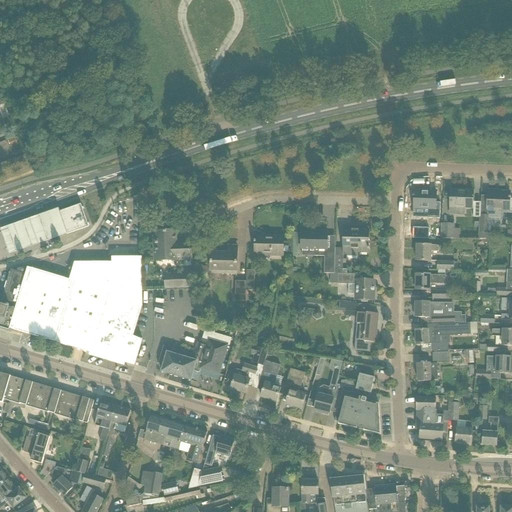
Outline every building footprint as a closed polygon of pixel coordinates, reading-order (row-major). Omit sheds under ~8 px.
[(450,207),(449,208),(449,215),(455,215),(455,208),(465,208),(472,208),(473,198),(474,198),(474,196),(473,196),(473,191),(461,190),(461,193),(454,192),(454,190),(451,190),(450,200),(450,207)] [(424,214),(434,215),(435,209),(436,210),(436,192),(433,192),(433,193),(428,193),(428,191),(414,191),(414,195),(412,195),(412,196),(414,196),(414,209),(425,209),(424,214)] [(479,233),(479,239),(492,240),(492,233),(488,232),(488,217),(494,217),(495,210),(501,210),(509,211),(509,204),(509,199),(511,199),(511,197),(510,197),(510,192),(499,192),(498,193),(494,192),(488,192),(488,196),(481,196),(481,207),(480,216),(479,233)] [(81,204),(59,211),(68,234),(89,227),(81,204)] [(0,228),(0,233),(7,255),(66,235),(56,208),(0,228)] [(441,238),(460,239),(461,229),(453,229),(453,225),(442,224),(441,238)] [(428,226),(423,226),(413,225),(413,238),(428,239),(428,226)] [(343,247),(346,248),(346,256),(358,257),(358,252),(368,253),(369,231),(360,230),(360,226),(344,226),(343,247)] [(154,243),(154,254),(154,261),(177,260),(191,259),(191,241),(176,242),(175,231),(155,232),(155,243),(154,243)] [(319,253),(327,254),(327,242),(328,232),(319,232),(319,234),(312,234),(301,233),(301,243),(301,248),(319,249),(319,253)] [(283,239),(268,238),(268,236),(255,236),(255,240),(254,240),(254,243),(255,243),(255,254),(283,255),(283,237),(283,239)] [(416,261),(426,261),(430,261),(430,251),(438,251),(438,246),(417,245),(416,261)] [(227,271),(227,275),(237,275),(237,256),(237,246),(228,246),(228,253),(211,253),(210,271),(227,271)] [(0,328),(9,331),(10,329),(74,348),(75,346),(84,349),(84,351),(91,353),(91,350),(125,360),(124,363),(134,366),(142,339),(133,337),(136,327),(142,304),(142,257),(117,257),(117,258),(112,258),(113,263),(75,263),(70,280),(28,268),(18,269),(17,271),(11,269),(1,303),(0,303),(0,328)] [(326,273),(335,274),(335,259),(326,259),(326,273)] [(335,274),(338,274),(338,273),(347,273),(347,269),(343,269),(343,259),(335,259),(335,274)] [(445,269),(453,270),(458,270),(458,262),(437,262),(437,269),(438,269),(440,269),(445,269)] [(165,275),(166,288),(192,287),(192,270),(184,270),(184,274),(165,275)] [(247,290),(247,301),(251,301),(251,296),(248,296),(249,290),(254,290),(255,271),(247,270),(247,282),(247,290)] [(338,273),(338,274),(338,283),(354,284),(354,274),(347,273),(338,273)] [(416,275),(416,290),(430,290),(430,284),(445,284),(445,275),(438,275),(437,275),(426,275),(416,275)] [(356,280),(356,300),(373,301),(374,291),(372,291),(372,282),(374,282),(374,281),(356,280)] [(235,301),(247,301),(247,290),(247,282),(236,281),(235,301)] [(496,296),(511,296),(511,294),(511,288),(497,288),(491,288),(490,295),(496,295),(496,296)] [(366,324),(364,341),(375,343),(378,314),(367,313),(368,305),(339,302),(339,310),(345,311),(344,315),(358,317),(358,323),(366,324)] [(416,302),(415,318),(425,318),(429,318),(433,318),(433,324),(438,324),(464,324),(464,316),(443,316),(443,311),(446,311),(446,303),(429,303),(426,303),(416,302)] [(502,311),(501,319),(511,319),(511,303),(510,303),(509,311),(504,311),(502,311)] [(481,315),(480,323),(488,323),(488,324),(494,324),(494,315),(481,315)] [(426,330),(415,331),(416,345),(421,345),(439,344),(439,336),(438,324),(425,325),(426,330)] [(464,324),(438,324),(439,336),(471,335),(471,324),(464,324)] [(492,329),(491,336),(496,336),(502,337),(501,346),(506,346),(511,346),(511,330),(507,330),(492,329)] [(219,375),(228,346),(209,340),(208,341),(202,340),(198,356),(163,346),(159,362),(164,363),(161,372),(170,375),(168,380),(188,386),(190,380),(191,381),(194,371),(195,366),(200,368),(200,369),(219,375)] [(439,344),(421,345),(421,352),(437,351),(448,351),(454,351),(454,343),(448,343),(439,344)] [(480,344),(479,351),(487,351),(487,352),(497,352),(500,353),(500,346),(495,345),(487,345),(480,344)] [(264,366),(268,351),(261,349),(259,356),(255,355),(252,363),(264,366)] [(432,353),(433,364),(430,364),(417,365),(418,382),(431,381),(438,380),(437,364),(449,363),(448,352),(432,353)] [(487,357),(487,364),(496,365),(496,373),(500,373),(509,374),(509,372),(511,372),(511,366),(510,365),(510,358),(505,357),(506,353),(500,353),(497,352),(497,357),(496,357),(487,357)] [(319,374),(323,359),(319,358),(315,373),(319,374)] [(279,392),(281,386),(274,384),(280,364),(266,360),(263,370),(260,378),(261,378),(259,385),(264,386),(263,391),(261,397),(276,402),(279,392)] [(248,387),(250,378),(254,379),(257,368),(245,364),(243,371),(242,372),(246,373),(245,376),(242,375),(241,377),(229,374),(227,383),(232,384),(231,389),(233,390),(235,393),(241,395),(244,393),(246,394),(248,387)] [(340,385),(343,385),(356,389),(369,393),(371,394),(375,378),(373,378),(375,367),(363,365),(361,375),(360,374),(358,381),(341,381),(340,385)] [(286,405),(301,409),(304,400),(306,394),(299,392),(305,373),(290,369),(284,391),(284,392),(285,390),(290,391),(286,405)] [(340,399),(342,391),(342,390),(343,385),(340,385),(337,384),(340,373),(334,371),(330,387),(323,386),(320,388),(317,400),(314,410),(321,412),(321,414),(328,416),(329,413),(330,414),(332,408),(338,409),(340,399),(341,399),(340,399)] [(476,371),(476,379),(490,379),(500,380),(500,373),(496,373),(490,373),(490,372),(476,371)] [(1,373),(0,376),(0,402),(2,403),(3,399),(26,406),(33,383),(1,373)] [(49,413),(55,414),(62,391),(33,383),(26,406),(49,413)] [(368,397),(369,393),(356,389),(343,385),(342,390),(342,391),(368,397)] [(62,391),(55,414),(54,414),(87,423),(94,401),(62,391)] [(443,431),(444,417),(436,416),(436,410),(435,410),(436,398),(434,398),(426,398),(416,398),(416,411),(417,411),(415,430),(421,430),(420,439),(441,441),(442,441),(443,431)] [(363,431),(375,434),(376,430),(380,430),(379,404),(370,402),(369,407),(344,400),(338,424),(357,429),(357,426),(364,428),(363,431)] [(101,403),(94,426),(103,428),(100,440),(106,442),(108,437),(116,407),(101,403)] [(448,420),(458,421),(458,404),(449,403),(448,420)] [(116,407),(108,437),(113,438),(114,439),(116,431),(114,430),(116,424),(120,425),(119,427),(126,429),(126,427),(127,427),(131,411),(116,407)] [(144,440),(163,445),(170,421),(151,415),(144,440)] [(488,424),(490,424),(490,432),(483,432),(483,435),(482,445),(497,446),(499,418),(489,417),(488,424)] [(163,445),(182,451),(189,426),(170,421),(163,445)] [(455,442),(471,444),(472,434),(473,422),(457,421),(457,428),(455,442)] [(189,426),(182,451),(189,453),(187,459),(198,462),(202,448),(203,448),(204,442),(207,432),(189,426)] [(23,452),(33,455),(31,461),(35,462),(35,464),(41,466),(50,437),(39,434),(37,440),(27,437),(23,452)] [(213,436),(205,464),(212,467),(216,453),(230,457),(235,440),(220,436),(220,438),(213,436)] [(79,460),(75,472),(83,474),(87,462),(79,460)] [(97,476),(111,479),(113,472),(99,468),(97,476)] [(0,496),(3,500),(15,490),(0,470),(0,496)] [(198,485),(197,487),(222,481),(220,471),(201,475),(198,485)] [(158,496),(162,474),(151,472),(148,486),(146,486),(144,493),(158,496)] [(195,473),(192,483),(198,485),(201,475),(195,473)] [(81,485),(82,482),(84,476),(76,475),(74,483),(81,485)] [(82,482),(104,488),(106,480),(96,477),(84,476),(82,482)] [(367,511),(366,493),(364,476),(330,480),(333,499),(335,511),(367,511)] [(54,486),(64,496),(73,487),(62,477),(54,486)] [(302,504),(316,504),(317,504),(317,501),(317,495),(318,495),(318,481),(302,481),(302,504)] [(176,483),(162,486),(164,496),(178,493),(176,483)] [(404,486),(367,490),(368,493),(369,510),(374,509),(374,511),(391,511),(391,503),(397,502),(398,511),(405,511),(405,499),(406,499),(404,486)] [(86,504),(82,511),(97,511),(104,500),(93,494),(94,491),(87,487),(80,500),(86,504)] [(18,488),(15,490),(3,500),(2,500),(0,501),(0,508),(7,503),(11,509),(25,498),(18,488)] [(268,504),(267,504),(266,511),(288,511),(289,507),(288,507),(288,489),(287,489),(287,490),(282,490),(282,489),(280,489),(280,490),(275,490),(275,489),(273,489),(273,499),(273,504),(268,504)] [(164,498),(142,501),(143,506),(146,505),(165,502),(184,498),(201,494),(200,490),(164,497),(164,498)] [(140,496),(126,499),(127,506),(127,507),(141,505),(140,501),(140,496)] [(317,504),(316,504),(317,511),(306,511),(301,511),(325,511),(326,502),(317,501),(317,504)]
